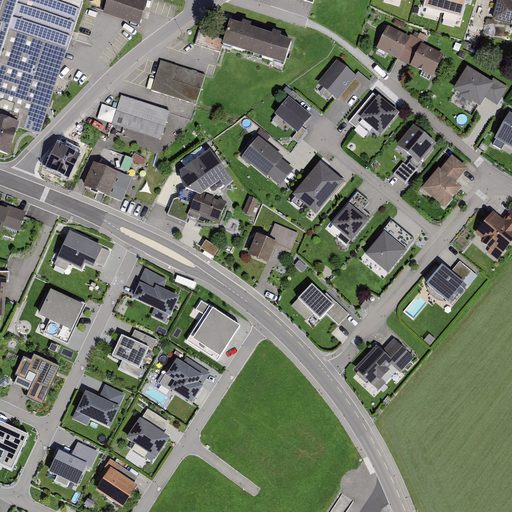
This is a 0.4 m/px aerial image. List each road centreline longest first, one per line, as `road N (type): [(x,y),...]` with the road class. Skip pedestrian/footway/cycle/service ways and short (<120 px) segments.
road 1 (residential): [(16,500),(139,238)]
road 2 (residential): [(210,0),(108,80),(13,183)]
road 3 (residential): [(269,320),(141,511)]
road 4 (residential): [(325,379),(443,241)]
road 5 (residential): [(324,139),(443,241)]
road 6 (residential): [(495,180),(380,75)]
road 7 (tertiary): [(269,320),(139,238)]
road 8 (tertiary): [(401,511),(367,439),(325,379)]
road 9 (tertiary): [(139,238),(13,183)]
